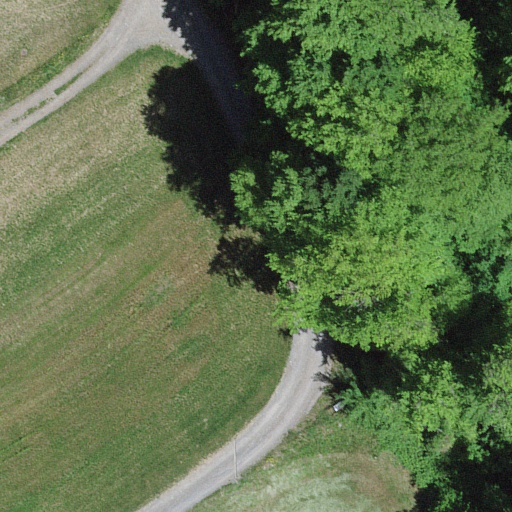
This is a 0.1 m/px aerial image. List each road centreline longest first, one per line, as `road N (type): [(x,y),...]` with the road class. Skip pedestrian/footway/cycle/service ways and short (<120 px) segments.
road 1 (track): [(190,0),(305,214),(326,303),(312,385),(262,449),(169,511)]
road 2 (track): [(170,0),(0,130)]
